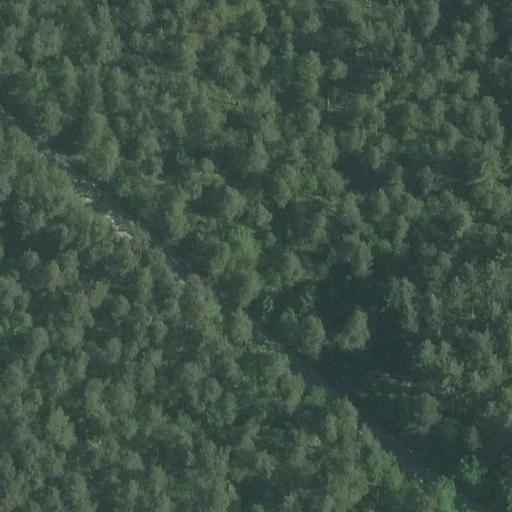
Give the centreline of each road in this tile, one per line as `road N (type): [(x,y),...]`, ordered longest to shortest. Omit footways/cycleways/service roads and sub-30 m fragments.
road 1 (track): [(511,493),(0,74)]
road 2 (unclassified): [(467,511),(0,119)]
